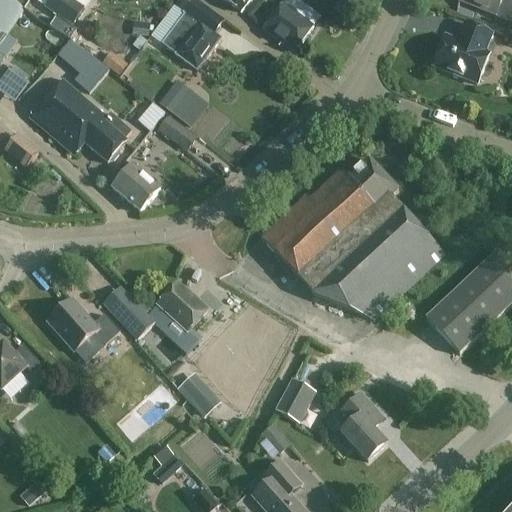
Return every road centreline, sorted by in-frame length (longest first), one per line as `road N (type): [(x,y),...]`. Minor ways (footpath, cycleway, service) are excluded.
road 1 (residential): [(21,240),(185,227),(268,174),(340,101)]
road 2 (residential): [(511,158),(381,104),(340,101)]
road 3 (residential): [(340,101),(204,0)]
road 4 (unclassified): [(511,417),(406,511)]
